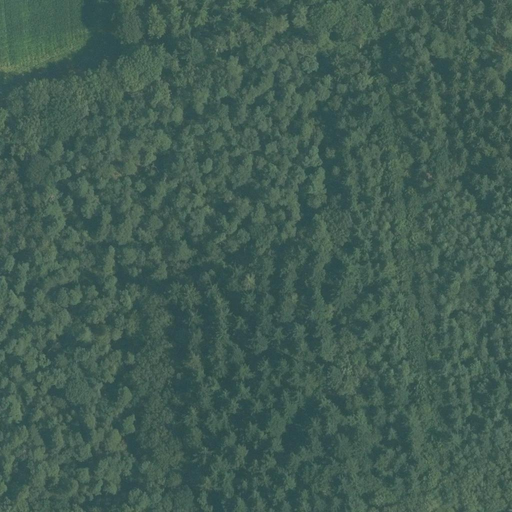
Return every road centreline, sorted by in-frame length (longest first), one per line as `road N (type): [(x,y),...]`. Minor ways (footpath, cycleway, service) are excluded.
road 1 (track): [(373,13),(439,486)]
road 2 (unclassified): [(0,130),(412,0)]
road 3 (track): [(192,511),(164,297),(130,289),(110,253),(0,260)]
